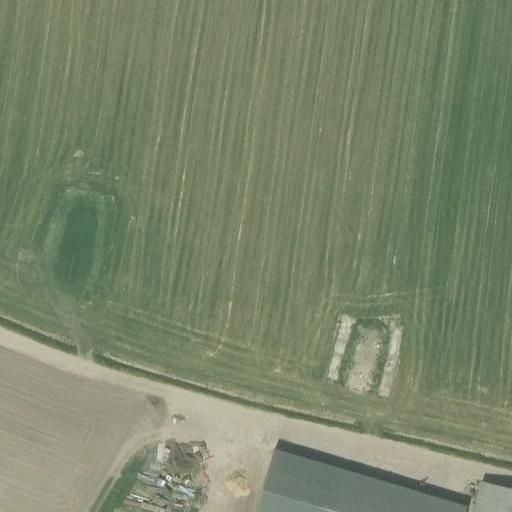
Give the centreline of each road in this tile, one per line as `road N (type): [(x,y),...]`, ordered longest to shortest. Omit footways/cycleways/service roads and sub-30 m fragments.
road 1 (unclassified): [(171,396),(511,479)]
road 2 (track): [(0,335),(171,396)]
